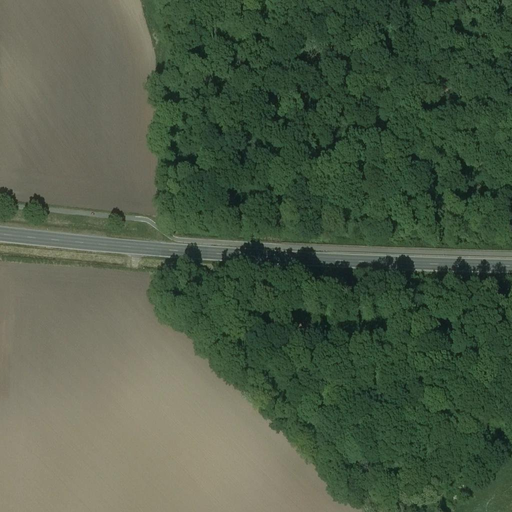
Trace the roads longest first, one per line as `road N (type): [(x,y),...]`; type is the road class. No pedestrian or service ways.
road 1 (secondary): [(0,235),(258,258),(511,268)]
road 2 (track): [(511,24),(350,0)]
